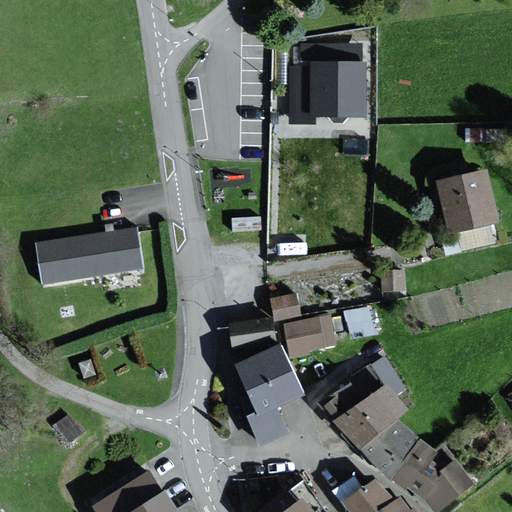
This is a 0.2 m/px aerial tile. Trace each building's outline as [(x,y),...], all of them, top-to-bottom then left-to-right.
[(373,62),(318,60),(316,113),(371,115),(373,62)] [(489,170),(445,180),(456,229),(500,219),(489,170)] [(137,228),(42,243),(48,281),(143,266),(137,228)] [(298,294),(277,298),(280,317),(302,313),(298,294)] [(369,299),(344,306),(351,333),(376,326),(369,299)] [(330,315),(289,324),(296,356),(310,353),(309,349),(336,343),(330,315)] [(277,318),(236,322),(238,345),(279,341),(277,318)] [(286,345),(240,365),(262,414),(255,417),(266,442),(291,431),(280,405),(307,392),(286,345)] [(338,423),(368,452),(399,423),(415,408),(393,385),(338,423)] [(399,423),(368,452),(398,479),(424,439),(399,423)] [(445,444),(440,451),(424,439),(398,479),(410,487),(412,483),(441,509),(478,483),(459,461),(445,444)] [(104,511),(185,511),(172,490),(168,493),(154,470),(99,504),(104,511)] [(420,511),(418,509),(416,511),(405,497),(399,502),(380,478),(349,501),(357,511),(420,511)] [(321,511),(309,498),(292,511),(321,511)]
